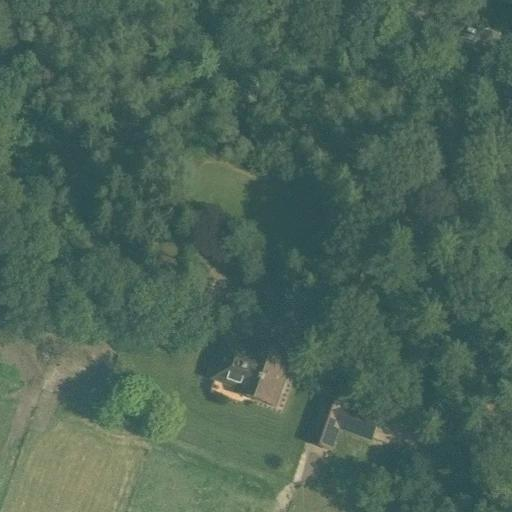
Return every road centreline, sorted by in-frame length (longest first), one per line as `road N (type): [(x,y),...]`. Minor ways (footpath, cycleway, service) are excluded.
road 1 (unknown): [(294,328),(337,324),(411,418),(437,486),(431,511)]
road 2 (primary): [(511,52),(341,0)]
